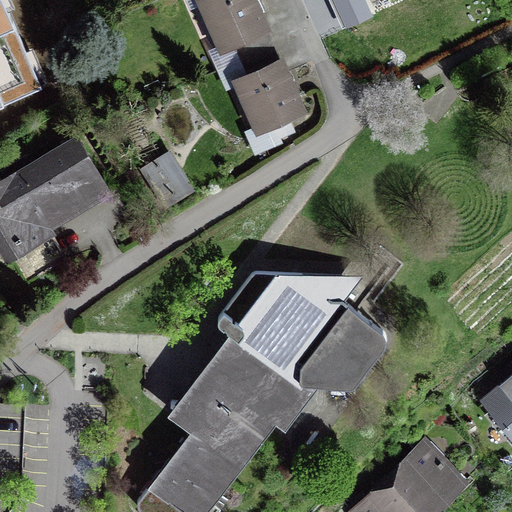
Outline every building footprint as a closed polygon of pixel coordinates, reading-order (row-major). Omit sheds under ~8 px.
[(0,0),(0,109),(41,91),(0,0)] [(252,0),(203,0),(224,48),(233,44),(240,59),(268,47),(262,32),(266,30),(252,0)] [(327,0),(342,31),(372,17),(364,0),(327,0)] [(246,74),(238,78),(261,128),(302,110),(279,59),(275,61),(268,47),(240,59),(246,74)] [(75,136),(0,181),(0,233),(3,239),(0,240),(0,247),(7,259),(13,256),(28,281),(60,262),(45,237),(52,232),(44,220),(104,184),(75,136)] [(167,155),(145,168),(166,202),(188,190),(167,155)] [(187,414),(197,422),(244,458),(275,417),(285,425),(316,384),(350,386),(352,385),(354,383),(385,344),(386,341),(386,337),(385,333),(383,329),(343,298),(332,298),(346,279),(341,275),(256,270),(253,271),(251,273),(219,315),(218,317),(218,320),(218,322),(220,323),(231,332),(217,350),(216,353),(216,355),(216,357),(218,359),(232,371),(215,393),(214,391),(212,391),(210,391),(208,391),(207,392),(190,413),(189,413),(187,414)] [(511,373),(484,396),(511,430),(511,373)] [(202,511),(244,458),(197,422),(138,498),(137,501),(137,503),(138,506),(140,508),(144,511),(202,511)] [(424,511),(459,478),(424,443),(353,511),(424,511)]
